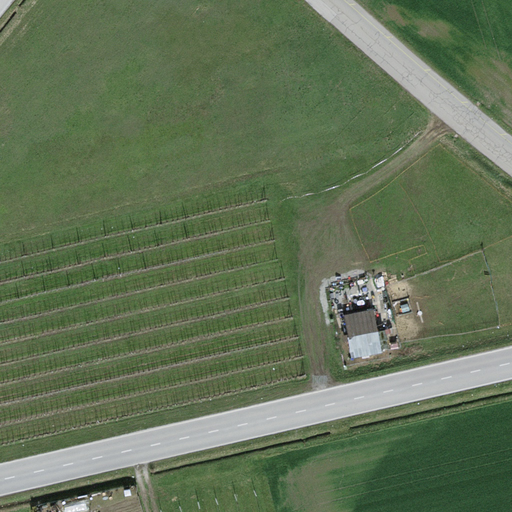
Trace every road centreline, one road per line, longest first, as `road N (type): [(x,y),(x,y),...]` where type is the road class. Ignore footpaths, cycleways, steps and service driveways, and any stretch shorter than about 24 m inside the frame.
road 1 (tertiary): [(0,480),(511,361)]
road 2 (residential): [(511,160),(325,0)]
